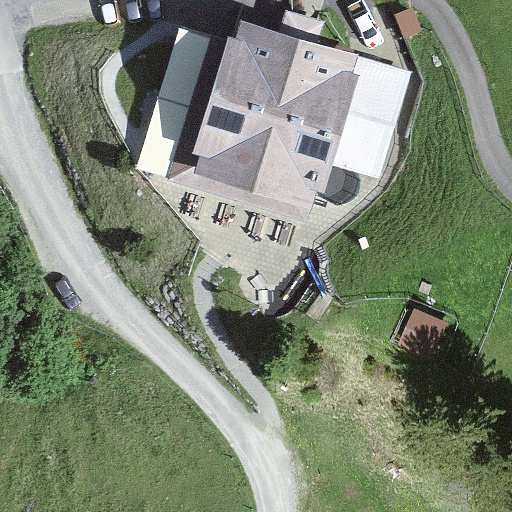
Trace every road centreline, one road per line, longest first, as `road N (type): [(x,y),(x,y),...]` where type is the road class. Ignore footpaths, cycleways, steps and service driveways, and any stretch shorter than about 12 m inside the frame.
road 1 (track): [(0,68),(52,216),(96,289),(271,464),(274,511)]
road 2 (track): [(511,184),(499,175),(459,48),(422,0)]
